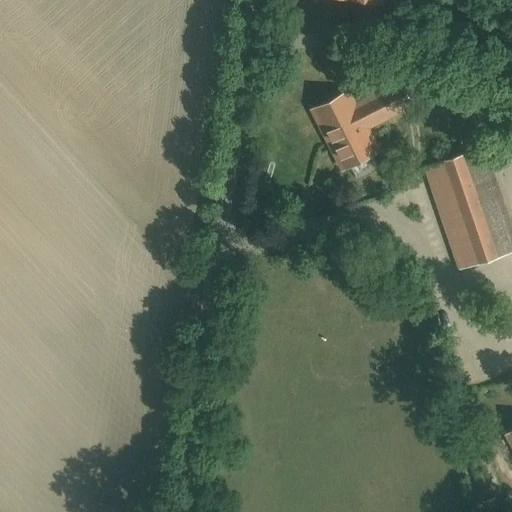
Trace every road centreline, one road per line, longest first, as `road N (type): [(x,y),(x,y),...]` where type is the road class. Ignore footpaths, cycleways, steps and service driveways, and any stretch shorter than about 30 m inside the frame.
road 1 (unclassified): [(189,511),(259,0)]
road 2 (unknown): [(220,288),(428,246),(418,181),(427,166),(489,145)]
